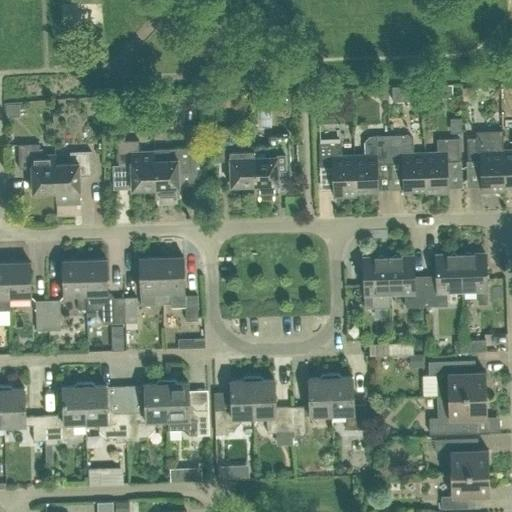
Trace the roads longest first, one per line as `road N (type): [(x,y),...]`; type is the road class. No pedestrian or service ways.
road 1 (residential): [(212,353),(302,350),(324,338),(335,311),(333,223)]
road 2 (residential): [(11,494),(194,487),(216,495),(221,511)]
road 3 (residential): [(0,360),(212,353)]
road 4 (residential): [(1,232),(208,227)]
road 5 (residential): [(333,223),(511,217)]
road 6 (residential): [(212,353),(208,227)]
road 7 (residential): [(208,227),(333,223)]
